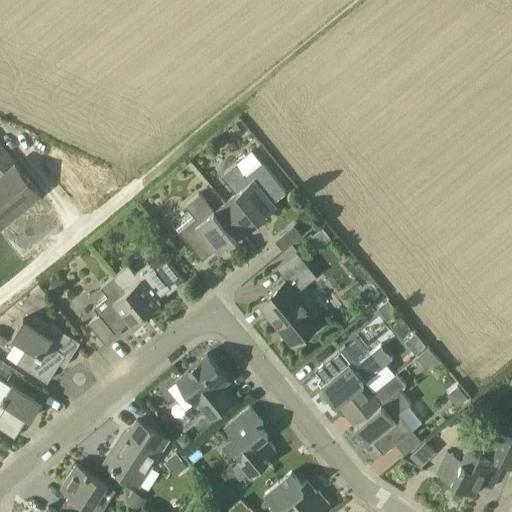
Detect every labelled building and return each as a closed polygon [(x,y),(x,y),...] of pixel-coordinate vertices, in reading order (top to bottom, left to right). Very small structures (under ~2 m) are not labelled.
[(237,124),(228,131),(234,137),(242,131),(237,124)] [(0,145),(0,223),(1,225),(40,192),(15,163),(0,145)] [(262,162),(260,159),(243,172),(235,163),(221,175),(236,193),(225,202),(247,228),(258,219),(259,220),(273,209),(269,204),(286,191),(262,162)] [(247,228),(225,202),(215,211),(199,193),(185,204),(193,214),(176,227),(181,232),(203,259),(219,246),(223,250),(237,238),(236,237),(247,228)] [(285,247),(303,233),(296,223),(277,237),(285,247)] [(320,245),(331,237),(323,226),(312,234),(320,245)] [(316,274),(296,250),(277,266),(286,279),(258,302),(274,322),(277,319),(295,341),(322,320),(297,290),(316,274)] [(184,280),(167,258),(155,268),(154,267),(140,278),(128,264),(114,275),(146,313),(160,302),(157,298),(170,287),(172,289),(184,280)] [(114,275),(100,286),(107,295),(93,306),(99,314),(88,323),(106,344),(118,334),(116,332),(123,325),(129,321),(132,324),(146,313),(114,275)] [(52,277),(49,292),(63,294),(66,279),(52,277)] [(378,307),(388,320),(399,312),(388,299),(378,307)] [(52,324),(45,333),(22,319),(12,335),(27,345),(16,361),(47,381),(64,354),(70,357),(80,341),(52,324)] [(405,341),(416,354),(426,345),(415,332),(405,341)] [(345,415),(346,414),(347,415),(374,393),(373,392),(364,381),(381,366),(370,352),(358,362),(344,345),(315,369),(328,386),(324,389),(336,404),(334,408),(345,415)] [(221,382),(227,377),(208,353),(177,377),(197,401),(210,417),(234,398),(221,382)] [(411,402),(400,389),(406,384),(397,372),(373,392),(374,393),(347,415),(355,424),(354,425),(365,439),(369,436),(383,453),(396,443),(412,429),(399,412),(411,402)] [(42,401),(13,382),(11,384),(0,377),(0,427),(15,437),(28,416),(31,418),(42,401)] [(447,393),(458,406),(468,398),(457,385),(447,393)] [(266,437),(268,435),(260,425),(264,422),(251,406),(225,426),(235,439),(230,443),(241,456),(238,458),(251,474),(269,459),(267,456),(275,449),(266,437)] [(477,417),(466,412),(461,423),(472,428),(477,417)] [(166,438),(137,419),(129,431),(126,429),(105,461),(138,482),(166,438)] [(176,439),(183,448),(193,440),(186,431),(176,439)] [(511,438),(500,433),(488,457),(468,447),(462,458),(449,452),(438,475),(474,492),(480,481),(491,487),(502,464),(511,468),(511,438)] [(426,439),(416,448),(427,459),(436,450),(426,439)] [(192,462),(203,453),(194,443),(183,451),(192,462)] [(177,451),(167,459),(179,474),(189,465),(177,451)] [(106,483),(76,463),(61,486),(70,492),(64,502),(79,511),(100,511),(107,502),(98,496),(106,483)] [(306,482),(302,485),(291,472),(266,493),(281,511),(320,511),(331,505),(318,489),(314,492),(306,482)] [(147,499),(133,490),(126,501),(140,510),(147,499)] [(249,507),(241,497),(230,507),(234,511),(255,511),(250,505),(249,507)] [(79,511),(64,502),(57,511),(48,506),(44,511),(79,511)]
